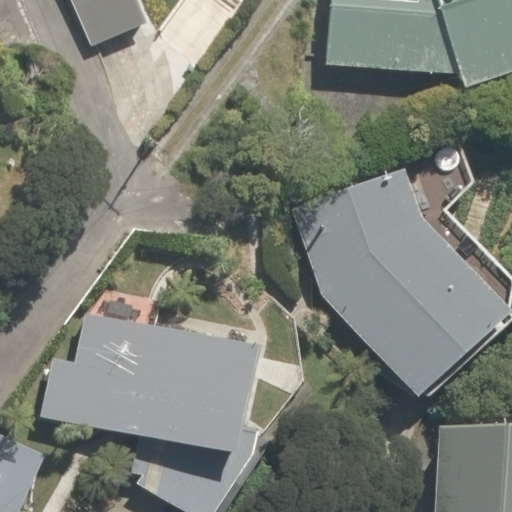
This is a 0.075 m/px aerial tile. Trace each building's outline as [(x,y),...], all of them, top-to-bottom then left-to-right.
[(68,0),(90,49),(145,26),(133,0),(68,0)] [(454,79),(459,94),(511,77),(511,0),(329,0),(324,68),(454,79)] [(318,299),(414,405),(506,322),(418,224),(402,174),(291,211),(318,299)] [(136,487),(174,511),(216,511),(251,460),(257,434),(240,430),(256,354),(84,317),(73,366),(50,362),(38,419),(136,441),(129,474),(139,477),(136,487)] [(431,511),(511,511),(511,438),(436,434),(431,511)] [(0,511),(18,511),(45,457),(0,435),(0,511)]
